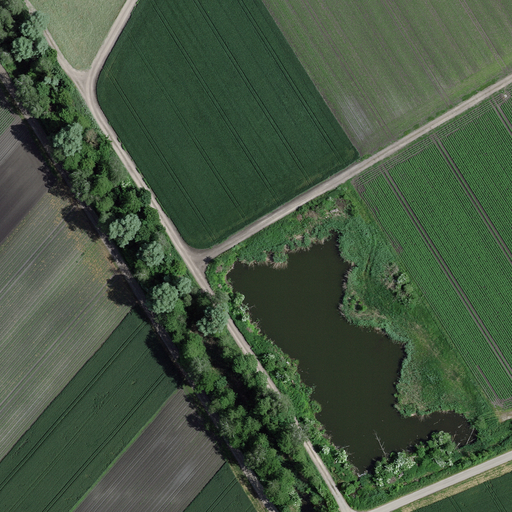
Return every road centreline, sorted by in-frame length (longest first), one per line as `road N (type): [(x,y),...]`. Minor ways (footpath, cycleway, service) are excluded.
road 1 (track): [(0,74),(276,511)]
road 2 (track): [(194,265),(511,80)]
road 3 (track): [(24,0),(194,265)]
road 4 (track): [(194,265),(349,511)]
road 5 (unclassified): [(380,511),(511,457)]
